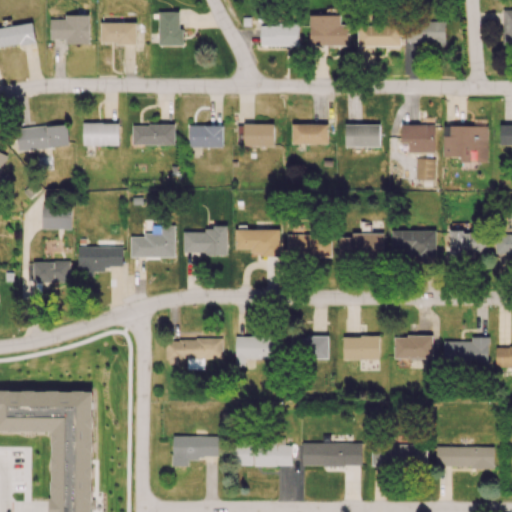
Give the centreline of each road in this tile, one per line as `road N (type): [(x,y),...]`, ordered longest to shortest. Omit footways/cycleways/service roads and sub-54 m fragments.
road 1 (residential): [(511,297),(169,299),(71,331),(0,342)]
road 2 (residential): [(511,87),(64,86),(0,98)]
road 3 (residential): [(511,510),(142,507)]
road 4 (residential): [(142,511),(144,354),(135,309)]
